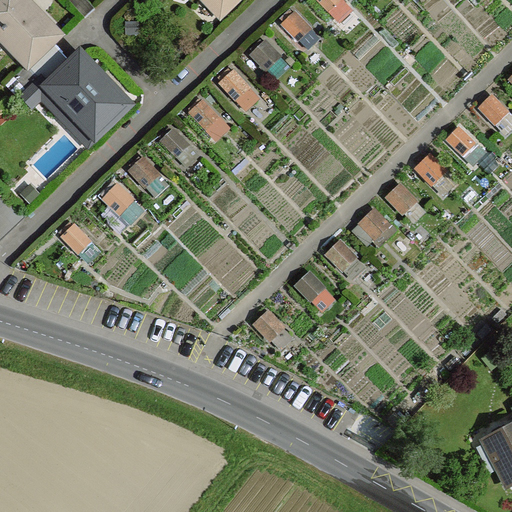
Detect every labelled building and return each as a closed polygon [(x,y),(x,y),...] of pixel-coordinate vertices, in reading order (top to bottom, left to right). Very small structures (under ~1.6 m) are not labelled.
[(27,0),(0,0),(0,42),(27,72),(63,38),(27,0)] [(202,0),(222,21),(244,0),(202,0)] [(298,10),(286,22),(302,38),(314,26),(298,10)] [(80,53),(44,87),(95,141),(131,107),(80,53)] [(511,107),(495,94),(484,108),(501,122),(511,108),(511,107)] [(176,128),(165,142),(181,154),(192,140),(176,128)] [(436,150),(418,167),(434,186),(453,169),(436,150)] [(108,196),(125,212),(139,197),(123,181),(108,196)] [(392,194),(405,211),(420,199),(407,182),(392,194)] [(0,197),(0,239),(22,218),(2,196),(0,197)] [(511,426),(482,441),(506,492),(511,488),(511,426)]
